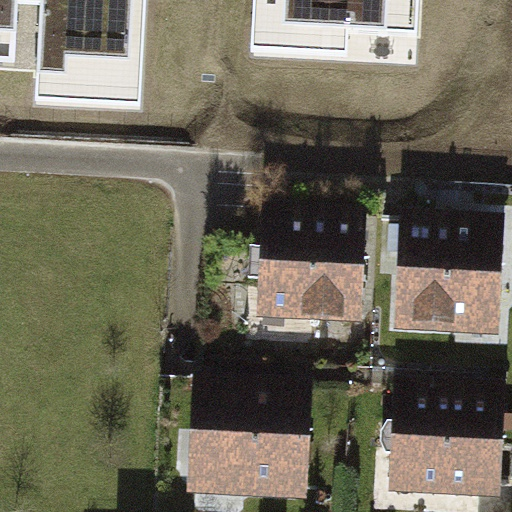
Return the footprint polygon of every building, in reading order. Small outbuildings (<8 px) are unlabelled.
[(137,85),(141,0),(0,0),(0,38),(20,40),(22,10),(45,11),(42,80),(137,85)] [(274,0),(273,34),(418,40),(420,0),(274,0)] [(371,220),(264,216),(259,338),(366,342),(371,220)] [(505,230),(389,227),(386,346),(502,349),(505,230)] [(307,511),(312,387),(192,383),(187,511),(191,511),(307,511)] [(508,511),(511,460),(511,396),(398,389),(391,508),(460,511),(508,511)]
